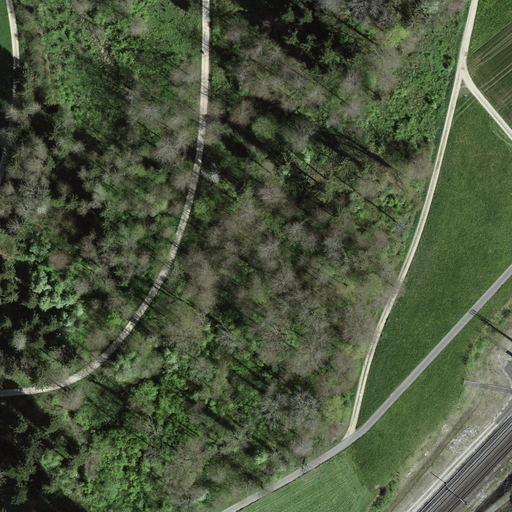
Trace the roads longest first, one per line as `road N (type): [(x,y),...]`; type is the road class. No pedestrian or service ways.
road 1 (track): [(205,0),(198,163),(159,283),(111,351),(83,375),(0,394)]
road 2 (track): [(463,59),(414,244),(372,344),(347,441)]
road 3 (track): [(511,269),(347,441)]
road 4 (track): [(0,184),(15,129),(17,48),(6,0)]
road 5 (track): [(511,405),(409,511)]
road 6 (track): [(225,511),(347,441)]
